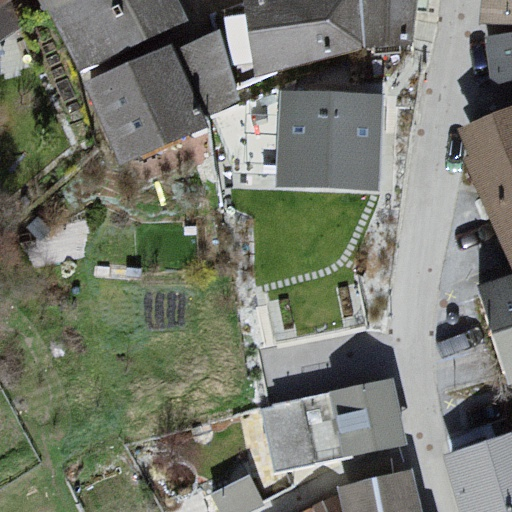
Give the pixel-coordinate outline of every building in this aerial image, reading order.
[(39,0),(91,94),(206,44),(179,0),(39,0)] [(369,0),(248,0),(261,92),(374,61),(369,0)] [(423,0),(369,0),(374,61),(419,59),(423,0)] [(511,0),(495,0),(494,33),(511,34),(511,0)] [(222,42),(91,94),(130,173),(213,144),(207,123),(249,109),(222,42)] [(511,115),(465,134),(511,244),(511,115)] [(323,260),(330,164),(223,164),(164,192),(171,230),(223,231),(221,245),(323,260)] [(511,287),(483,297),(511,377),(511,287)] [(232,441),(323,430),(311,357),(222,366),(232,441)] [(511,511),(511,440),(446,461),(462,511),(511,511)] [(416,511),(406,480),(339,500),(342,511),(416,511)]
